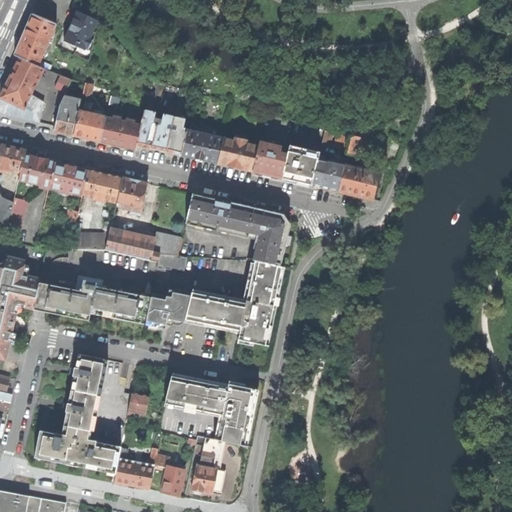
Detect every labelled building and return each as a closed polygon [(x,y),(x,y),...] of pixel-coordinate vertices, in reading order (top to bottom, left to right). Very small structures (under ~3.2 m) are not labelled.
[(78,48),(75,55),(90,62),(96,33),(94,32),(99,21),(78,12),(73,22),(65,42),(78,48)] [(15,55),(20,58),(39,66),(57,25),(45,20),(32,14),(23,35),(15,55)] [(0,113),(39,123),(44,103),(32,95),(45,68),(39,66),(20,58),(8,84),(0,99),(0,113)] [(56,100),(62,102),(72,80),(61,75),(53,94),(56,100)] [(83,96),(91,97),(94,85),(86,83),(83,96)] [(144,147),(152,149),(157,125),(153,124),(156,114),(151,112),(155,97),(149,95),(143,120),(147,121),(146,126),(142,125),(142,126),(137,145),(144,147)] [(109,106),(118,107),(120,98),(111,97),(109,106)] [(158,150),(167,152),(172,131),(167,129),(168,125),(173,126),(178,101),(172,100),(169,116),(165,115),(162,126),(157,125),(152,149),(158,150)] [(174,154),(181,156),(187,132),(182,131),(185,120),(181,119),(185,103),(178,101),(173,126),(177,127),(176,132),(172,131),(167,152),(174,154)] [(63,133),(74,136),(79,112),(60,108),(54,131),(63,133)] [(86,139),(100,142),(106,117),(80,111),(79,112),(74,136),(86,139)] [(136,150),(137,145),(142,126),(133,124),(133,121),(127,120),(127,123),(121,121),(121,118),(115,117),(115,120),(106,117),(100,142),(117,146),(136,150)] [(322,146),(330,148),(334,133),(325,130),(322,146)] [(198,159),(218,164),(223,139),(187,131),(187,132),(181,156),(198,159)] [(336,133),(333,147),(349,151),(351,138),(336,133)] [(355,137),(351,138),(349,151),(348,154),(363,157),(368,135),(364,134),(362,139),(355,137)] [(234,168),(252,172),(258,146),(248,144),(248,141),(235,138),(235,141),(224,138),(223,139),(218,164),(234,168)] [(267,175),(282,179),(288,155),(280,154),(281,148),(259,142),(258,146),(252,172),(267,175)] [(15,148),(1,144),(0,151),(0,167),(1,168),(0,172),(11,174),(11,171),(21,173),(25,155),(26,150),(15,148)] [(297,182),(312,186),(319,157),(320,152),(290,145),(288,155),(282,179),(297,182)] [(41,187),(50,189),(56,162),(41,159),(25,155),(21,173),(20,180),(41,185),(41,187)] [(325,188),(339,192),(345,166),(338,165),(339,162),(333,160),(332,163),(325,162),(326,159),(319,157),(312,186),(325,188)] [(50,189),(82,197),(83,194),(89,170),(73,166),(56,162),(50,189)] [(356,196),(373,199),(379,173),(346,166),(345,166),(339,192),(356,196)] [(105,174),(89,170),(83,194),(94,197),(93,199),(106,202),(107,200),(117,202),(123,178),(105,174)] [(134,180),(123,178),(117,202),(124,204),(123,208),(142,213),(148,184),(134,180)] [(7,192),(4,198),(15,202),(16,198),(16,196),(7,192)] [(0,221),(7,224),(13,210),(15,202),(4,198),(3,198),(0,193),(0,221)] [(193,194),(186,224),(248,238),(255,208),(225,201),(193,194)] [(23,228),(29,201),(16,198),(15,202),(13,210),(7,224),(23,228)] [(273,212),(255,208),(248,238),(256,240),(254,248),(256,249),(254,261),(255,261),(281,267),(291,224),(284,215),(273,212)] [(67,220),(77,223),(79,212),(69,210),(67,220)] [(161,255),(179,256),(183,238),(158,232),(156,241),(111,231),(110,235),(106,250),(159,262),(161,255)] [(91,249),(106,250),(110,235),(74,234),(70,250),(91,249)] [(162,255),(158,268),(165,270),(165,269),(168,257),(162,255)] [(0,358),(5,360),(12,335),(10,334),(11,331),(11,327),(16,328),(17,320),(30,323),(41,278),(23,274),(27,261),(9,256),(9,257),(0,262),(0,358)] [(168,256),(168,257),(165,269),(172,271),(172,270),(174,257),(168,256)] [(175,256),(174,257),(172,270),(178,271),(181,257),(175,256)] [(181,257),(178,271),(185,272),(188,258),(181,257)] [(153,294),(152,298),(147,325),(157,327),(166,329),(166,325),(168,319),(174,321),(185,323),(186,319),(226,328),(241,331),(239,340),(268,346),(285,268),(281,267),(255,261),(251,283),(246,303),(169,288),(167,297),(153,294)] [(80,291),(40,283),(35,310),(64,316),(90,321),(91,314),(97,287),(98,283),(84,280),(82,289),(81,289),(80,291)] [(152,298),(97,287),(91,314),(147,325),(152,298)] [(75,376),(72,390),(99,395),(106,359),(79,354),(76,369),(74,368),(73,371),(72,375),(75,376)] [(0,391),(7,393),(10,378),(0,375),(0,391)] [(244,446),(256,389),(238,386),(229,384),(228,388),(172,376),(165,403),(223,415),(217,440),(226,442),(244,446)] [(68,411),(65,425),(92,430),(92,431),(99,395),(72,390),(69,404),(67,403),(66,407),(65,411),(68,411)] [(129,411),(146,415),(150,396),(142,394),(133,393),(129,411)] [(3,394),(2,400),(11,402),(13,396),(3,394)] [(0,408),(9,411),(11,402),(2,400),(0,399),(0,408)] [(87,468),(117,474),(122,449),(122,447),(90,441),(92,430),(65,425),(63,435),(41,431),(35,458),(53,461),(87,468)] [(221,470),(226,442),(217,440),(198,436),(197,440),(196,444),(204,446),(203,453),(199,453),(192,490),(193,490),(194,494),(198,495),(200,495),(202,492),(212,494),(213,491),(222,493),(226,471),(221,470)] [(151,489),(153,480),(158,455),(159,450),(153,449),(149,467),(128,463),(128,460),(126,460),(128,450),(122,449),(117,474),(115,482),(134,486),(151,489)] [(162,467),(165,468),(167,462),(169,463),(170,458),(158,455),(153,480),(160,481),(162,467)] [(179,496),(186,467),(178,465),(178,468),(169,466),(168,468),(162,492),(169,494),(179,496)] [(27,511),(30,496),(0,490),(0,511),(27,511)] [(66,511),(68,503),(30,496),(27,511),(66,511)]
